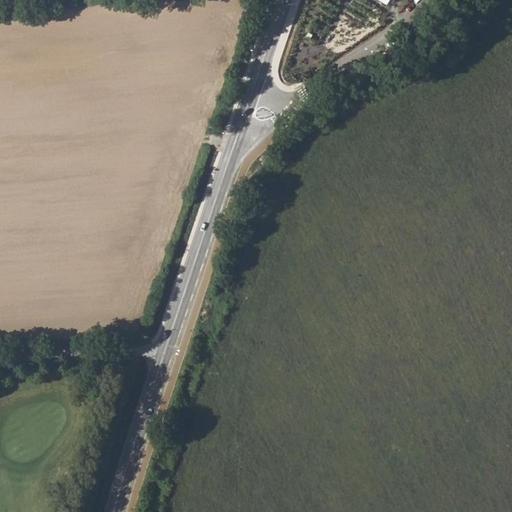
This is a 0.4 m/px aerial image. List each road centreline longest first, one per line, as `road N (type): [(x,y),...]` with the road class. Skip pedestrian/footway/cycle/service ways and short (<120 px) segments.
road 1 (tertiary): [(245,114),(164,351)]
road 2 (residential): [(245,114),(288,103),(388,35),(421,0)]
road 3 (tertiary): [(164,351),(114,511)]
road 4 (residential): [(164,351),(0,360)]
road 5 (tertiary): [(285,0),(245,114)]
